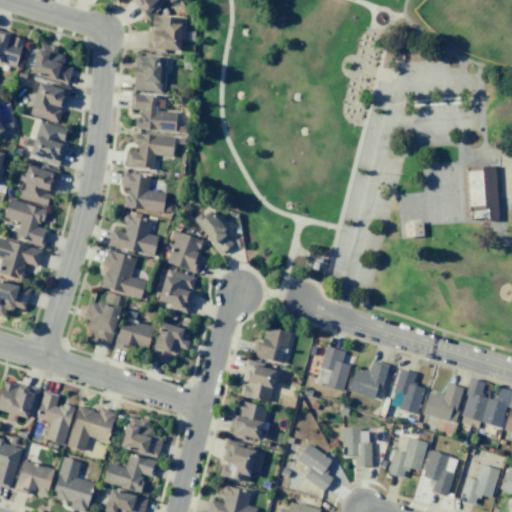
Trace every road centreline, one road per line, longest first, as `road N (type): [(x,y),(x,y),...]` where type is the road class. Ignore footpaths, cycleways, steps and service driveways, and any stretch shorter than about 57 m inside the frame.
road 1 (residential): [(14,0),(103,27),(91,182),(40,357)]
road 2 (residential): [(173,511),(236,291)]
road 3 (residential): [(301,300),(323,314),(511,372)]
road 4 (residential): [(0,344),(201,406)]
